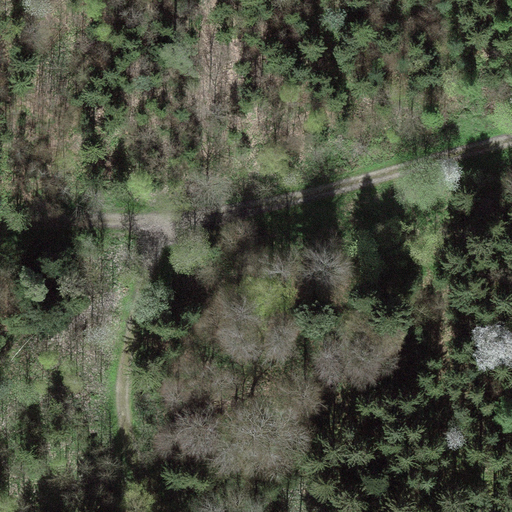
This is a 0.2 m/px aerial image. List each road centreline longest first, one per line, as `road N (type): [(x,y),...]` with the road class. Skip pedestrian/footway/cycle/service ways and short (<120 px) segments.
road 1 (track): [(154,511),(120,417),(123,368),(156,226),(511,141)]
road 2 (track): [(156,226),(0,224)]
